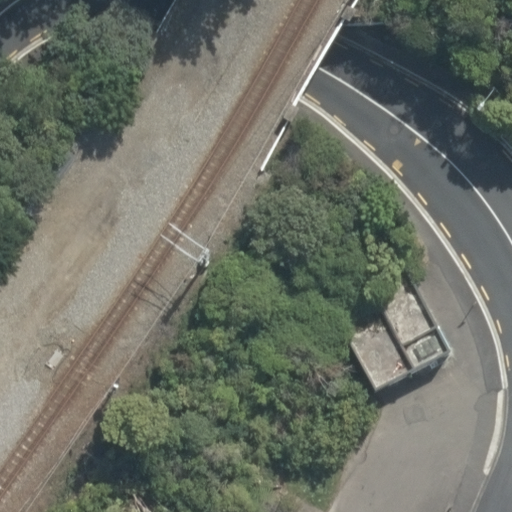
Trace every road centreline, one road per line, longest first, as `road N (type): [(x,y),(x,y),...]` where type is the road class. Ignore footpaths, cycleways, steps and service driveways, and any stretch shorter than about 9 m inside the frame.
road 1 (residential): [(511,237),(466,178),(339,72),(170,0)]
road 2 (track): [(0,337),(158,122),(230,0)]
